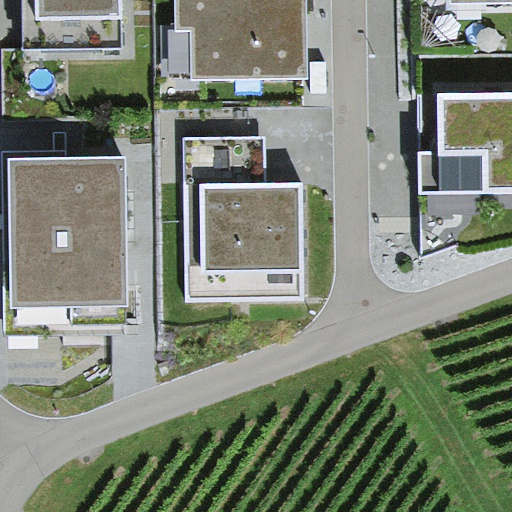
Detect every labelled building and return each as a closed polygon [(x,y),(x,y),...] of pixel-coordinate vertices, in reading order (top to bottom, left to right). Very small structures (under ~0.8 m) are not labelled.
[(30,0),(33,41),(133,36),(131,0),(30,0)] [(186,0),(187,83),(300,82),(298,0),(186,0)] [(511,0),(453,0),(455,27),(511,24),(511,0)] [(511,89),(446,93),(450,203),(511,200),(511,89)] [(269,132),(186,134),(188,297),(307,296),(306,185),(270,185),(269,132)] [(124,329),(117,165),(20,169),(28,333),(124,329)]
